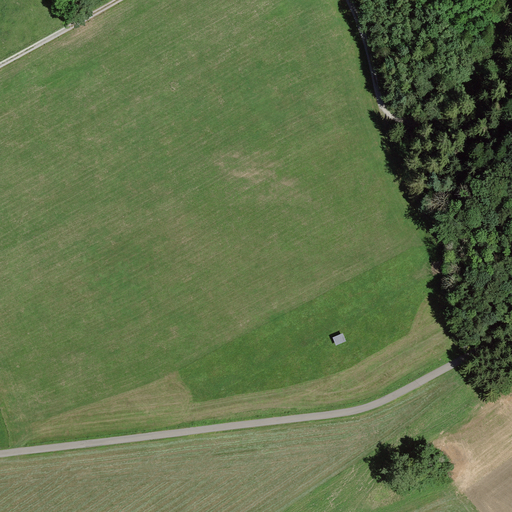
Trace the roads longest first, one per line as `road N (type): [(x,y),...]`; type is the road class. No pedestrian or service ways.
road 1 (track): [(0,454),(370,404),(511,327)]
road 2 (track): [(348,0),(393,117),(418,122),(453,113),(511,24)]
road 3 (track): [(0,66),(119,0)]
